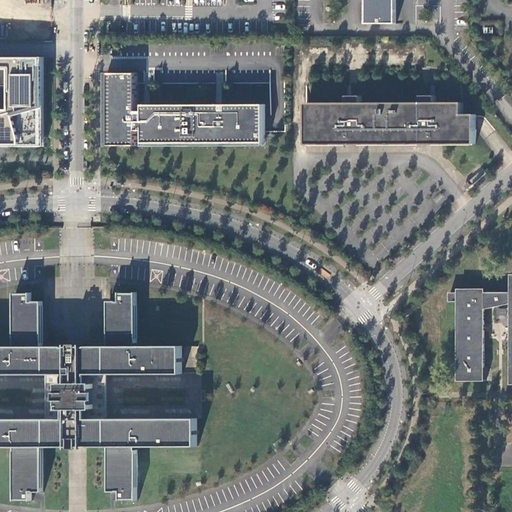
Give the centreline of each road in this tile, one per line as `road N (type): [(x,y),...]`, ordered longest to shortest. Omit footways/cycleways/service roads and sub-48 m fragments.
road 1 (tertiary): [(362,307),(248,231),(179,213),(75,202)]
road 2 (tertiary): [(348,497),(376,460),(393,416),(394,372),(362,307)]
road 3 (unknown): [(302,158),(304,65),(420,60)]
road 4 (tertiary): [(75,202),(75,0)]
road 5 (residential): [(362,307),(511,171)]
